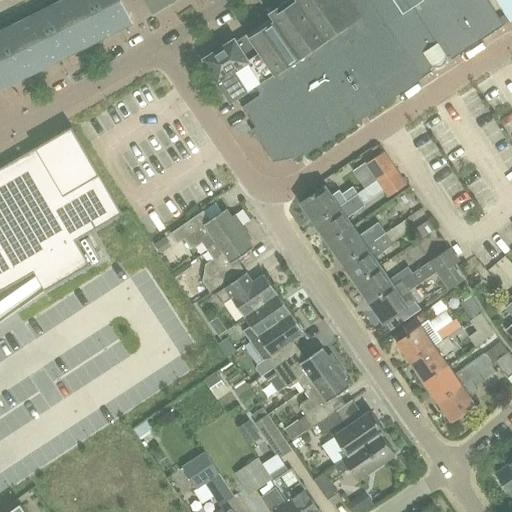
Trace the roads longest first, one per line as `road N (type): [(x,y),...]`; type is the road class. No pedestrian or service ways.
road 1 (residential): [(158,47),(448,469)]
road 2 (residential): [(6,130),(158,47)]
